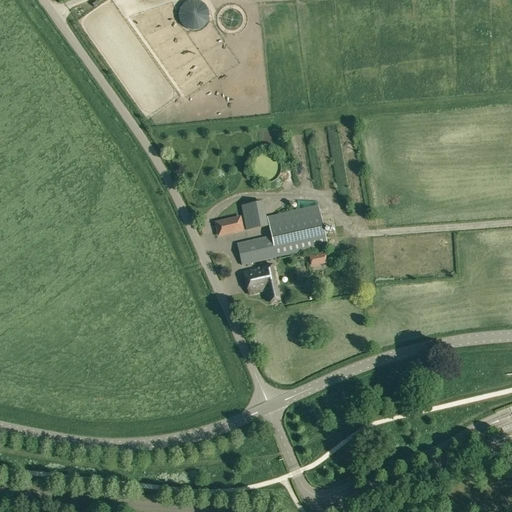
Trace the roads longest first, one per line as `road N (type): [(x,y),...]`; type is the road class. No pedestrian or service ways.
road 1 (unclassified): [(269,407),(163,171),(43,0)]
road 2 (tertiary): [(269,407),(211,431),(142,444),(0,427)]
road 3 (tertiary): [(269,407),(391,355),(511,336)]
